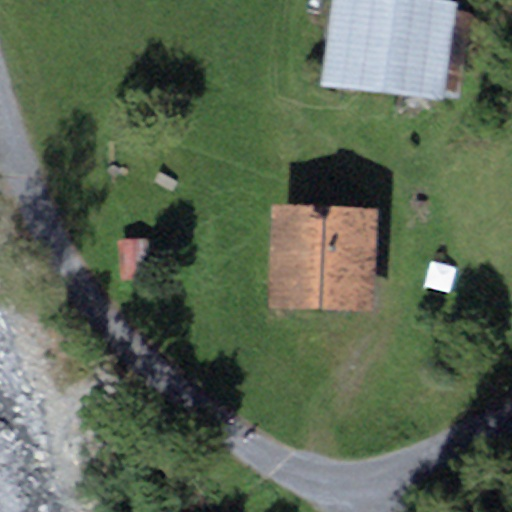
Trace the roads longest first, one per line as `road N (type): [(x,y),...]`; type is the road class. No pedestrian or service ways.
road 1 (track): [(359,495),(226,435),(109,313),(24,176),(0,110)]
road 2 (track): [(511,434),(359,495)]
